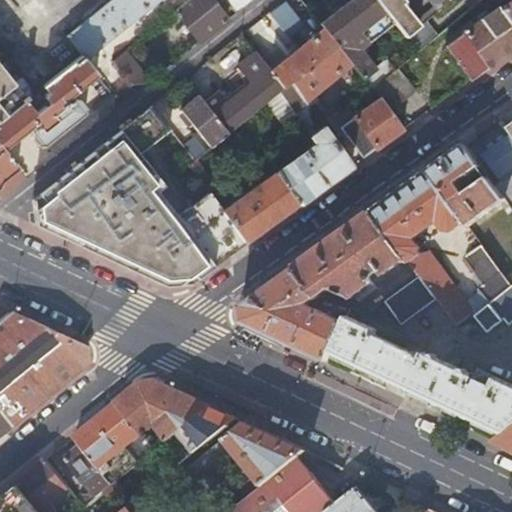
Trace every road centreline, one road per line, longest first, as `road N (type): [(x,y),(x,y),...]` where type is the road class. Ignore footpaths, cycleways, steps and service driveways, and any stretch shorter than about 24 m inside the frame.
road 1 (residential): [(511,81),(166,331)]
road 2 (secondary): [(511,495),(166,331)]
road 3 (residential): [(273,0),(0,214)]
road 4 (residential): [(166,331),(0,466)]
road 5 (secondary): [(166,331),(0,254)]
